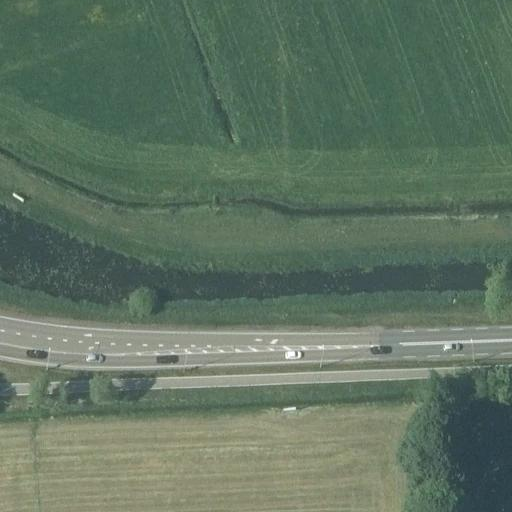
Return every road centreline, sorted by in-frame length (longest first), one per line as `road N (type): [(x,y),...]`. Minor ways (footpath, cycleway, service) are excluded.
road 1 (primary): [(0,351),(189,360),(386,344)]
road 2 (primary): [(386,344),(85,343),(0,331)]
road 3 (primary): [(386,344),(511,341)]
